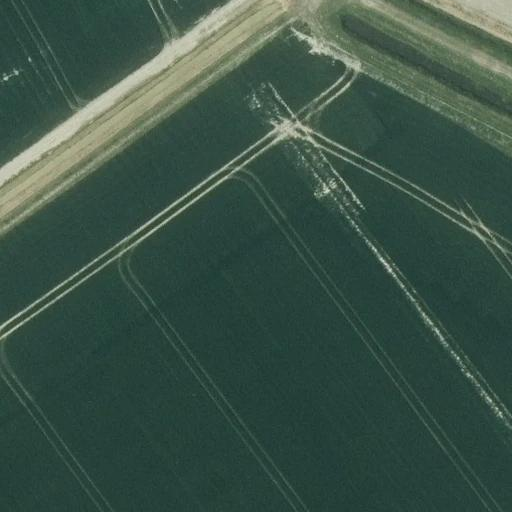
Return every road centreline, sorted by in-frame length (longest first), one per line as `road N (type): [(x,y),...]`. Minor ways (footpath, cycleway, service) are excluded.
road 1 (track): [(0,180),(250,0)]
road 2 (track): [(349,0),(379,23),(511,86)]
